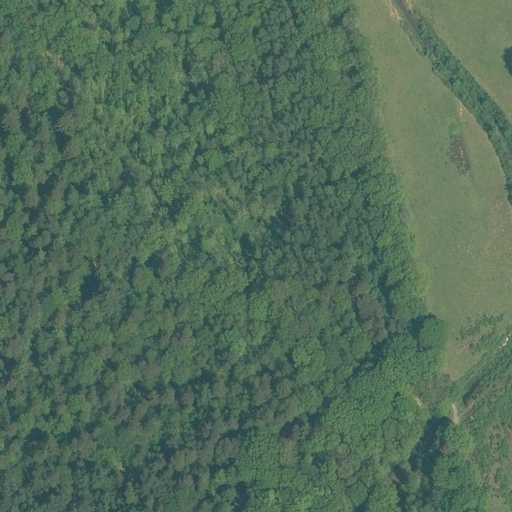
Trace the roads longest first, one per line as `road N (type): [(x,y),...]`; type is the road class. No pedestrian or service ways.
road 1 (track): [(365,61),(446,379)]
road 2 (track): [(297,453),(374,408),(446,379)]
road 3 (track): [(446,379),(480,511)]
